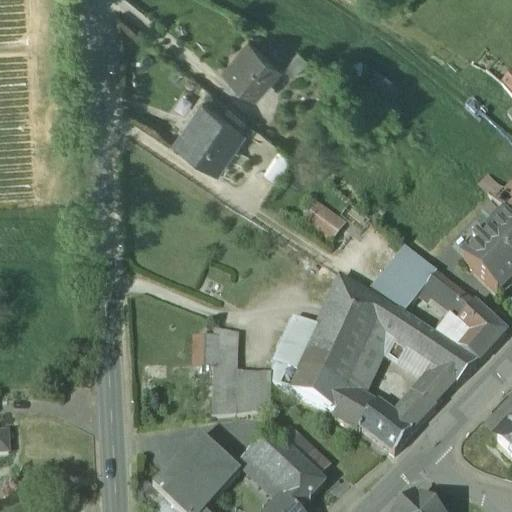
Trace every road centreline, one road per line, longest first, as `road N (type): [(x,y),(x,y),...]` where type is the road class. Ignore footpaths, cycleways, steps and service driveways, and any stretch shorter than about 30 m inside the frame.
road 1 (tertiary): [(89,0),(114,511)]
road 2 (track): [(330,0),(474,90),(511,133)]
road 3 (tertiary): [(511,368),(419,461)]
